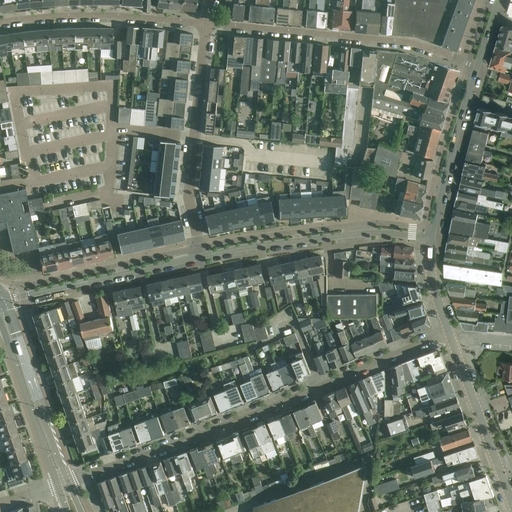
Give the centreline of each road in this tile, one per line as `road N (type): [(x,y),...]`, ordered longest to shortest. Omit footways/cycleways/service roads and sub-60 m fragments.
road 1 (residential): [(66,478),(228,423),(448,331)]
road 2 (residential): [(206,24),(426,47),(475,66)]
road 3 (residential): [(199,257),(189,187),(206,24)]
road 4 (tertiary): [(427,236),(366,232),(199,257)]
road 5 (residential): [(206,24),(112,15),(0,23)]
road 6 (tertiary): [(199,257),(3,300)]
road 7 (secondary): [(66,478),(3,300)]
road 8 (tertiary): [(475,66),(427,236)]
road 9 (residential): [(511,503),(452,342)]
road 10 (secondary): [(0,322),(56,484)]
